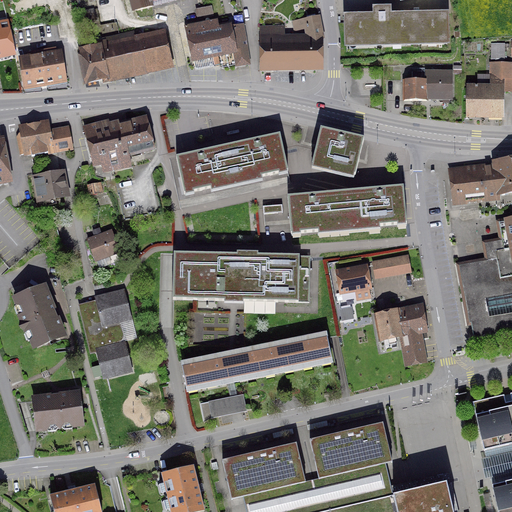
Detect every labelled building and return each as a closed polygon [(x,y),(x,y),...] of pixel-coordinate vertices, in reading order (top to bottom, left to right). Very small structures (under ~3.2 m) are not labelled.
[(151,7),(150,3),(149,0),(130,0),(133,11),(136,10),(136,11),(151,7)] [(447,38),(447,14),(389,16),(389,9),(373,9),(373,16),(344,17),(344,41),(447,38)] [(259,71),(322,70),(322,40),(317,17),(293,22),(294,29),(305,27),(307,40),(283,40),(283,27),(260,28),(260,40),(259,40),(259,71)] [(0,56),(14,54),(7,19),(0,20),(0,56)] [(245,43),(242,25),(231,28),(230,23),(217,26),(216,21),(184,28),(191,61),(233,53),(234,66),(236,67),(247,66),(248,64),(245,43)] [(120,43),(127,75),(172,66),(164,32),(134,39),(132,33),(119,36),(120,43)] [(84,84),(127,75),(120,43),(111,45),(110,41),(98,44),(99,47),(77,51),(84,84)] [(490,60),(504,60),(504,44),(490,44),(490,60)] [(65,81),(60,53),(43,56),(43,53),(34,54),(35,57),(19,60),(23,88),(65,81)] [(511,93),(511,65),(490,64),(490,86),(482,86),(482,89),(476,89),(476,87),(474,87),(474,89),(465,89),(465,116),(501,117),(501,92),(511,93)] [(425,99),(429,99),(429,74),(411,74),(411,82),(403,82),(403,101),(425,101),(425,99)] [(451,74),(429,74),(429,99),(451,99),(451,74)] [(102,173),(112,171),(130,166),(127,155),(154,149),(146,120),(94,134),(92,129),(83,131),(92,165),(100,163),(102,173)] [(51,153),(70,150),(66,130),(48,133),(46,124),(20,129),(20,130),(14,132),(18,153),(19,153),(20,159),(38,155),(38,153),(50,151),(51,153)] [(360,139),(320,130),(310,170),(351,180),(360,139)] [(277,135),(226,147),(235,183),(285,171),(277,135)] [(0,183),(10,182),(2,141),(0,141),(0,183)] [(226,147),(175,159),(184,195),(235,183),(226,147)] [(511,161),(494,163),(495,167),(497,190),(498,195),(511,192),(511,161)] [(148,162),(130,166),(112,171),(123,222),(160,214),(148,162)] [(486,192),(497,190),(495,167),(449,173),(452,196),(462,195),(462,202),(487,199),(486,192)] [(36,202),(63,197),(59,173),(32,178),(36,202)] [(91,194),(101,192),(100,187),(96,188),(95,185),(89,186),(91,193),(90,194),(90,195),(91,194)] [(402,188),(345,193),(348,231),(406,226),(402,188)] [(345,193),(287,199),(291,237),(348,231),(345,193)] [(499,279),(511,276),(511,220),(506,222),(507,223),(511,248),(495,252),(497,261),(496,261),(499,279)] [(118,253),(110,232),(87,241),(94,262),(118,253)] [(311,257),(176,253),(175,298),(310,302),(311,257)] [(374,279),(410,272),(407,258),(372,264),(374,279)] [(369,288),(368,285),(365,268),(336,273),(340,294),(354,291),(356,301),(369,299),(368,289),(369,288)] [(511,276),(499,279),(463,285),(473,340),(511,332),(511,276)] [(43,288),(14,300),(20,315),(18,316),(21,324),(19,328),(23,330),(24,333),(27,332),(33,348),(63,336),(56,318),(54,319),(51,313),(53,311),(43,288)] [(120,292),(94,298),(95,302),(83,305),(85,311),(79,313),(89,354),(95,353),(101,377),(105,376),(128,370),(121,344),(120,344),(119,342),(122,337),(119,326),(114,323),(113,321),(127,318),(120,292)] [(397,312),(377,316),(374,317),(379,341),(401,337),(418,333),(425,332),(422,307),(397,312)] [(355,319),(353,309),(340,311),(342,322),(355,319)] [(423,362),(418,333),(401,337),(406,366),(423,362)] [(326,338),(185,367),(190,388),(330,359),(326,338)] [(511,444),(511,393),(507,395),(472,403),(483,452),(511,444)] [(81,425),(78,399),(77,394),(58,396),(58,397),(52,398),(50,397),(33,399),(37,431),(47,430),(47,426),(55,425),(59,429),(62,424),(70,423),(70,427),(81,425)] [(212,419),(235,414),(231,398),(209,403),(212,419)] [(309,441),(318,480),(384,465),(391,463),(382,424),(309,441)] [(221,461),(230,501),(242,498),(304,483),(295,444),(221,461)] [(244,511),(324,511),(392,496),(384,465),(318,480),(304,483),(242,498),(244,511)] [(199,511),(203,511),(198,493),(192,467),(161,474),(163,484),(159,485),(161,494),(165,493),(167,501),(163,502),(165,511),(170,510),(170,511),(199,511)] [(511,511),(511,480),(491,486),(497,511),(511,511)] [(453,511),(447,483),(392,496),(396,511),(453,511)] [(99,511),(94,486),(49,497),(52,511),(99,511)] [(396,511),(392,496),(324,511),(396,511)]
